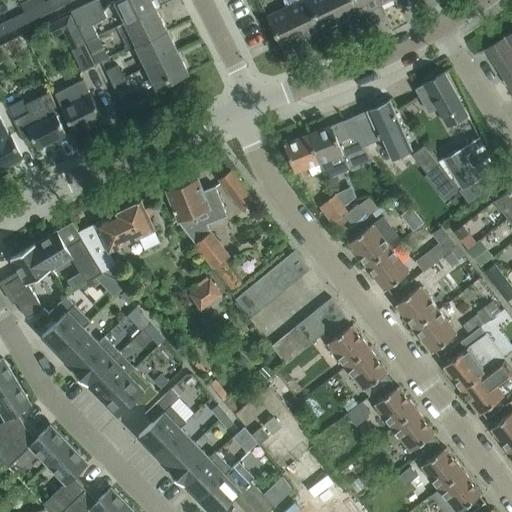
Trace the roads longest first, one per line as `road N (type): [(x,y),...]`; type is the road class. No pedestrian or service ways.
road 1 (residential): [(511,499),(273,185),(252,142),(247,105)]
road 2 (residential): [(0,217),(124,153),(247,105)]
road 3 (residential): [(0,313),(49,396),(165,511)]
road 4 (residential): [(247,105),(439,25)]
road 5 (residential): [(439,25),(511,124)]
